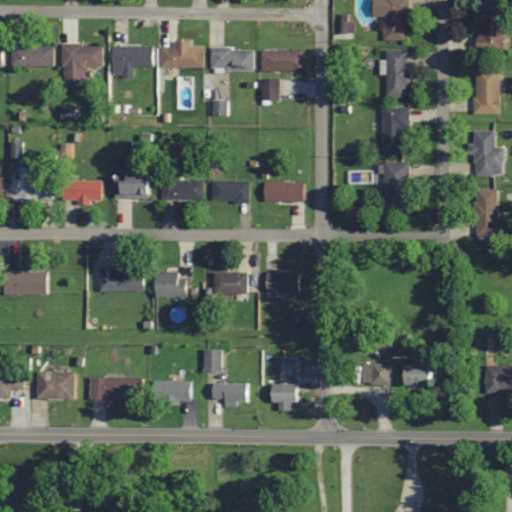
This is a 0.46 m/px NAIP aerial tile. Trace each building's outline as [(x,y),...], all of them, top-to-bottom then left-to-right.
[(386,16),(386,40),(410,40),(410,0),(377,0),(377,16),(386,16)] [(506,52),(506,7),(479,7),(479,52),(506,52)] [(207,67),(207,47),(192,47),(192,40),(177,40),(177,47),(164,47),(164,67),(207,67)] [(105,45),(65,45),(65,81),(87,81),(87,68),(105,69),(105,45)] [(15,65),(57,65),(57,46),(15,46),(15,65)] [(156,46),(114,46),(114,78),(136,78),(136,67),(156,67),(156,46)] [(214,71),(257,71),(257,47),(214,47),(214,71)] [(389,97),(411,97),(411,49),(389,49),(389,97)] [(264,70),(307,70),(307,50),(264,50),(264,70)] [(502,114),(502,68),(477,68),(477,114),(502,114)] [(279,78),(265,78),(265,96),(279,96),(279,78)] [(385,106),(385,151),(406,151),(406,126),(413,126),(413,106),(385,106)] [(479,155),(479,175),(507,175),(506,147),(498,147),(497,130),(476,130),(477,142),(472,142),(472,155),(479,155)] [(412,162),(380,162),(380,173),(387,173),(387,210),(412,210),(412,162)] [(15,178),(15,199),(56,199),(56,179),(37,179),(37,167),(22,167),(22,178),(15,178)] [(119,197),(155,197),(155,171),(119,171),(119,197)] [(66,201),(105,201),(105,179),(66,179),(66,201)] [(206,199),(206,179),(165,180),(165,199),(206,199)] [(252,181),(216,181),(216,202),(252,202),(252,181)] [(268,201),(307,201),(307,182),(268,182),(268,201)] [(501,188),(477,188),(477,235),(501,235),(501,188)] [(147,269),(103,269),(103,291),(147,291),(147,269)] [(8,294),(52,294),(52,271),(8,271),(8,294)] [(159,297),(191,297),(191,278),(183,278),(183,272),(159,272),(159,297)] [(251,273),(217,273),(217,294),(251,294),(251,273)] [(269,273),(269,293),(303,293),(303,273),(269,273)] [(309,306),(290,306),(290,333),(309,333),(309,306)] [(225,349),(206,349),(206,371),(225,371),(225,349)] [(284,357),(284,374),(302,374),(302,357),(284,357)] [(394,383),(394,363),(365,363),(365,383),(394,383)] [(437,363),(408,363),(408,385),(437,385),(437,363)] [(488,394),(511,393),(511,364),(488,365),(488,394)] [(77,371),(40,371),(40,398),(77,398),(77,371)] [(0,396),(14,396),(14,388),(27,388),(27,376),(0,375),(0,396)] [(137,377),(93,377),(92,399),(137,399),(137,377)] [(194,381),(156,381),(156,402),(194,402),(194,381)] [(250,383),(214,383),(214,399),(227,399),(227,404),(250,404),(250,383)] [(301,384),(274,384),(274,402),(301,402),(301,384)]
